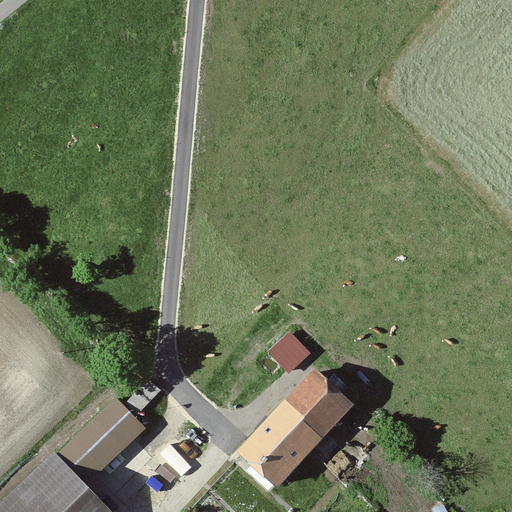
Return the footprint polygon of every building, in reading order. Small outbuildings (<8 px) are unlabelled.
[(287,336),(265,359),(286,379),(308,356),(287,336)] [(314,373),(283,406),(318,437),(349,405),(314,373)] [(137,416),(159,392),(147,381),(125,404),(137,416)] [(116,399),(52,460),(77,486),(142,425),(116,399)] [(274,485),(318,437),(283,406),(240,453),(274,485)] [(102,511),(77,486),(52,460),(0,510),(0,511),(102,511)]
